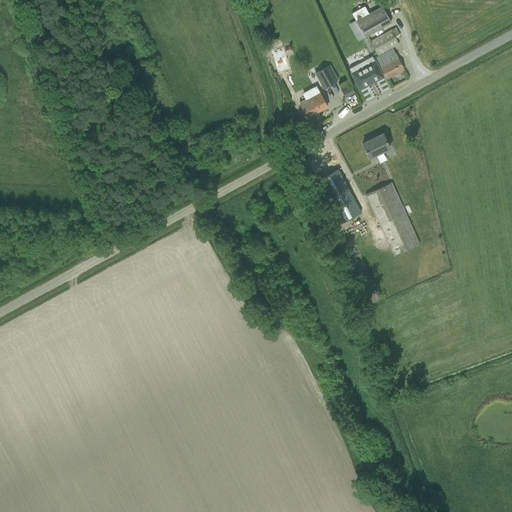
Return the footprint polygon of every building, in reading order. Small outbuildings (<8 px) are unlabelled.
[(364,7),(352,14),(356,22),(365,37),(367,35),(388,24),(391,22),(381,7),(369,14),(364,7)] [(391,29),(371,41),(378,55),(375,57),(386,79),(403,70),(392,48),(398,44),(395,38),(399,36),(394,28),(392,30),(391,29)] [(291,74),(285,54),(284,52),(291,50),(290,47),(280,51),(281,53),(275,55),(282,77),(291,74)] [(371,57),(348,69),(359,89),(382,77),(371,57)] [(327,66),(315,73),(324,89),(336,82),(327,66)] [(340,90),(345,98),(354,92),(350,85),(347,87),(345,84),(341,86),(343,89),(340,90)] [(301,105),(302,108),(307,117),(326,107),(315,86),(301,93),(306,102),(301,105)] [(389,147),(382,134),(362,144),(369,157),(389,147)] [(400,150),(378,158),(384,171),(405,163),(400,150)] [(315,180),(319,189),(338,225),(361,213),(343,177),(338,168),(315,180)] [(364,194),(392,257),(420,245),(391,182),(364,194)] [(352,252),(369,246),(361,224),(344,230),(352,252)]
